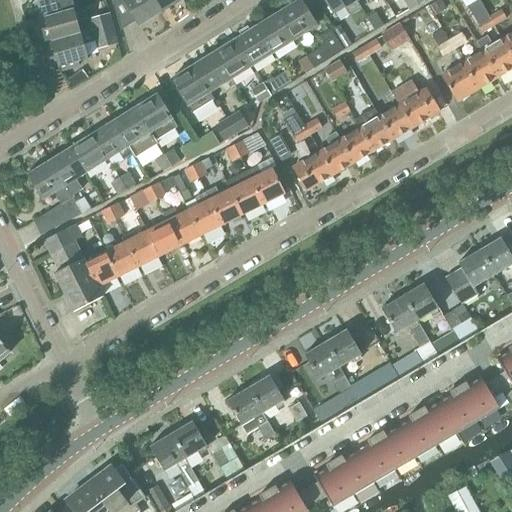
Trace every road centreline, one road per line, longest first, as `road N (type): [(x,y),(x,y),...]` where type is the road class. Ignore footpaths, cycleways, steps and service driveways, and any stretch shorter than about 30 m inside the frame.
road 1 (residential): [(66,364),(511,102)]
road 2 (tertiary): [(105,430),(511,187)]
road 3 (residential): [(511,332),(209,511)]
road 4 (residential): [(0,153),(248,0)]
road 5 (residential): [(66,364),(0,229)]
road 6 (tertiary): [(5,511),(105,430)]
